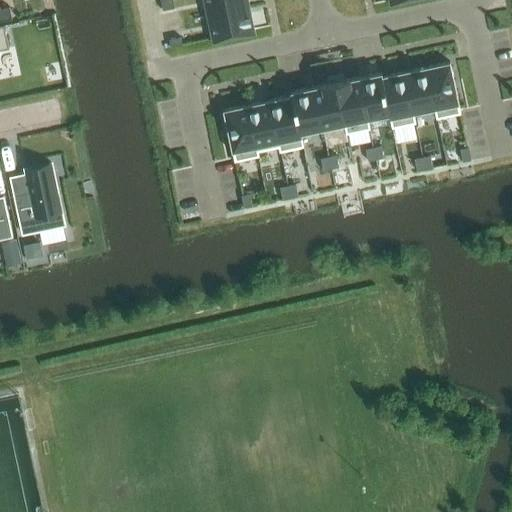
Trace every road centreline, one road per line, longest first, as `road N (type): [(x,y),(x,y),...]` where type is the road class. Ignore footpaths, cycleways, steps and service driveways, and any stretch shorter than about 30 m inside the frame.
road 1 (residential): [(211,217),(183,81),(193,67),(327,38)]
road 2 (residential): [(327,38),(464,8),(473,19),(500,154)]
